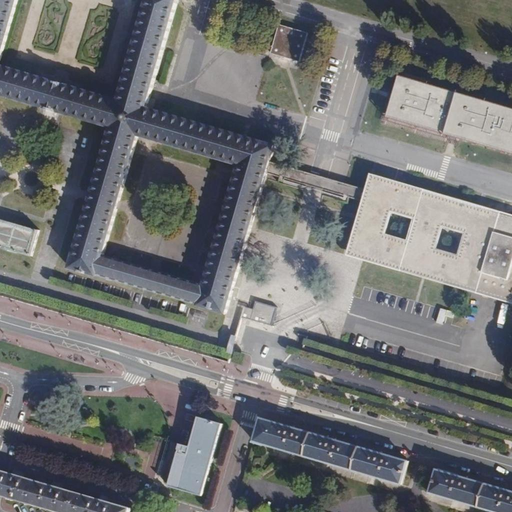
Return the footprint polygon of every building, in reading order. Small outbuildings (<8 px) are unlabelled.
[(226,314),(235,282),(266,179),(267,174),(268,171),(271,162),(272,158),(273,155),(275,147),(163,113),(147,109),(165,46),(176,8),(178,0),(149,0),(120,101),(0,65),(0,63),(18,0),(0,0),(0,95),(45,109),(62,114),(112,128),(94,190),(93,193),(90,202),(71,269),(97,276),(97,275),(148,290),(158,292),(199,304),(199,306),(226,314)] [(300,62),(308,33),(280,25),(271,54),(300,62)] [(463,132),(461,139),(511,153),(511,107),(401,75),(389,117),(448,134),(450,128),(463,132)] [(511,217),(477,207),(403,186),(371,176),(368,185),(368,187),(367,190),(364,199),(363,202),(361,208),(348,253),(364,258),(424,275),(475,290),(511,300),(511,217)] [(0,246),(32,256),(39,231),(0,219),(0,246)] [(256,302),(255,309),(244,306),(242,317),(272,324),(276,307),(256,302)] [(444,326),(448,310),(424,304),(419,319),(444,326)] [(224,424),(200,416),(188,455),(179,452),(169,486),(203,496),(224,424)] [(261,417),(255,442),(265,445),(266,444),(402,484),(409,461),(387,454),(335,439),(294,427),(261,417)] [(0,494),(2,495),(60,511),(129,511),(131,508),(102,500),(55,486),(15,474),(0,469),(0,494)] [(511,511),(511,491),(466,478),(438,469),(430,493),(498,511),(511,511)]
